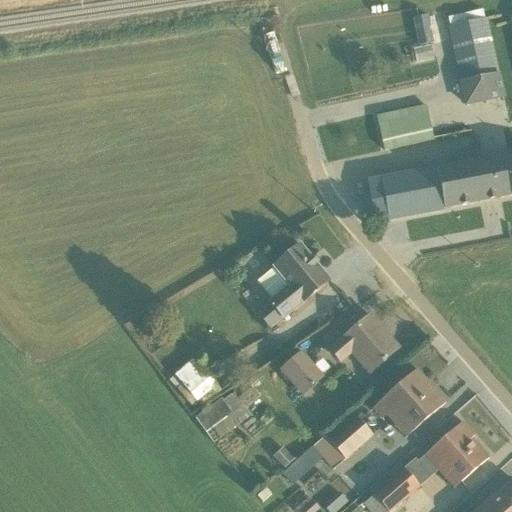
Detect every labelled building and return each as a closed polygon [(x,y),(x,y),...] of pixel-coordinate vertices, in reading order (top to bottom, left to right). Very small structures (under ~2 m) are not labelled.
[(482,12),(446,19),(448,28),(446,28),(462,108),(503,100),(486,19),(483,19),(482,12)] [(427,16),(411,20),(417,48),(433,45),(427,16)] [(431,48),(411,52),(414,64),(434,60),(431,48)] [(424,108),(376,119),(384,153),(432,141),(424,108)] [(366,184),(373,223),(511,197),(511,159),(508,160),(507,156),(481,161),(478,147),(456,152),(459,167),(366,184)] [(256,282),(271,300),(254,313),(270,332),(329,285),(300,248),(256,282)] [(367,376),(396,351),(367,317),(329,351),(341,365),(350,357),(367,376)] [(323,379),(302,354),(280,373),(301,398),(323,379)] [(220,392),(193,359),(173,374),(176,377),(169,383),(188,407),(195,402),(200,408),(220,392)] [(405,440),(444,406),(415,373),(371,411),(382,424),(387,419),(405,440)] [(238,425),(221,401),(195,419),(212,444),(238,425)] [(344,463),(372,438),(354,417),(326,442),(344,463)] [(451,491),(487,460),(470,440),(472,438),(460,425),(422,458),(451,491)] [(382,511),(396,511),(420,491),(403,472),(371,499),(382,511)] [(511,511),(511,481),(511,480),(474,511),(511,511)]
